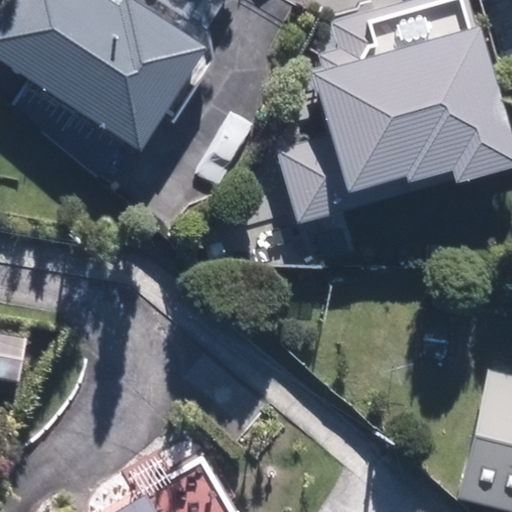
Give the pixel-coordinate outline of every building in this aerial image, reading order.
[(78,0),(0,0),(0,80),(113,156),(182,53),(104,2),(97,12),(78,0)] [(491,170),(450,31),(283,79),(301,141),(261,152),(283,227),(421,187),(422,190),(491,170)] [(0,382),(9,382),(11,333),(0,332),(0,382)] [(511,511),(511,380),(473,371),(440,499),(492,511),(511,511)] [(135,511),(128,500),(107,511),(135,511)]
